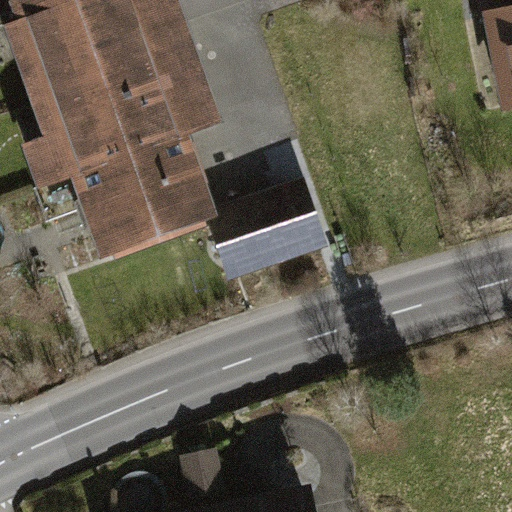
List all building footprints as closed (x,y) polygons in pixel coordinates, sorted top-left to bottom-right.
[(36,0),(25,4),(70,132),(28,147),(42,186),(84,171),(83,168),(174,136),(175,139),(218,124),(174,0),(36,0)] [(505,13),(511,50),(511,0),(485,0),(488,16),(505,13)] [(84,171),(42,186),(34,189),(45,222),(95,203),(111,249),(204,216),(175,139),(174,136),(83,168),(84,171)] [(194,493),(219,488),(212,454),(187,459),(194,493)] [(254,511),(309,511),(307,501),(254,511)]
